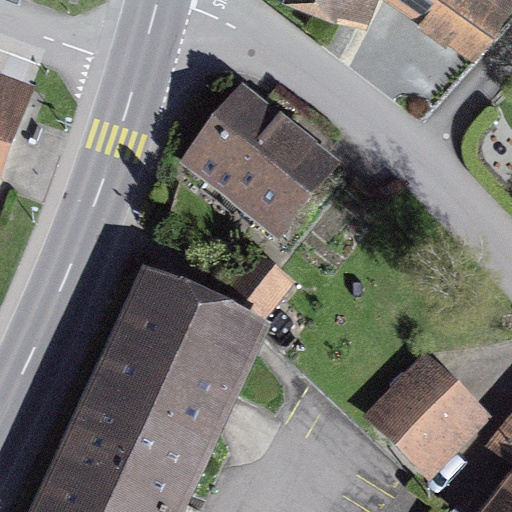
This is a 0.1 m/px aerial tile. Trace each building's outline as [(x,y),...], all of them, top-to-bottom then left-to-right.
[(384,0),(390,0),(472,71),(511,24),(511,0),(306,0),(370,27),(384,0)] [(184,171),(285,250),(347,171),(246,92),(184,171)] [(0,96),(0,208),(36,109),(0,96)] [(260,269),(235,297),(256,315),(280,287),(260,269)] [(44,511),(197,511),(275,343),(149,285),(44,511)] [(498,429),(430,363),(368,425),(436,492),(498,429)] [(511,496),(500,511),(511,511),(511,427),(491,457),(511,471),(511,496)]
